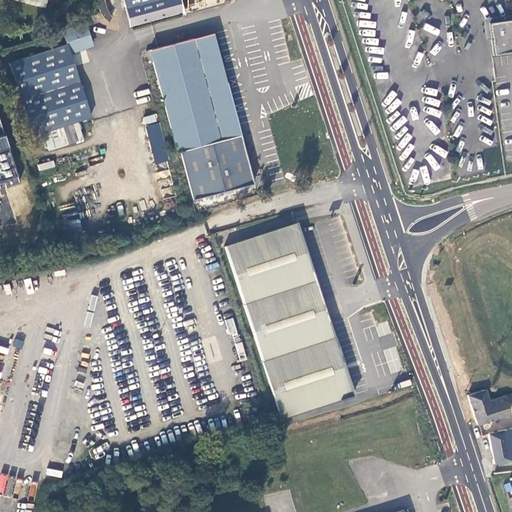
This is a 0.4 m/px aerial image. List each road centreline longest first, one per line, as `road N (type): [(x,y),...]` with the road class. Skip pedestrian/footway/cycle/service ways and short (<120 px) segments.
road 1 (secondary): [(307,0),(475,511)]
road 2 (secondary): [(492,511),(402,239)]
road 3 (secondary): [(402,239),(323,0)]
